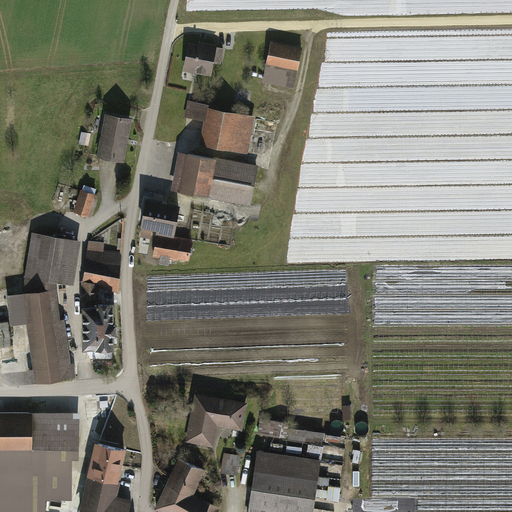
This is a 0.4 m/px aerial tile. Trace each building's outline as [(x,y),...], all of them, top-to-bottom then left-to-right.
[(306,44),(270,37),(266,63),(300,69),(301,69),(306,44)] [(222,45),(188,38),(181,72),(215,78),(222,45)] [(262,82),(297,88),(300,69),(266,63),(262,82)] [(206,102),(188,99),(185,115),(203,118),(206,102)] [(199,142),(251,151),(258,116),(206,106),(199,142)] [(94,156),(122,161),(130,118),(102,113),(94,156)] [(257,162),(178,148),(170,190),(249,205),(257,162)] [(72,211),(84,215),(90,196),(79,192),(72,211)] [(177,204),(145,198),(139,230),(171,236),(177,204)] [(68,284),(77,239),(31,230),(23,276),(68,284)] [(153,258),(188,265),(193,241),(157,234),(153,258)] [(90,241),(81,286),(112,292),(121,247),(90,241)] [(511,325),(511,265),(373,265),(373,325),(511,325)] [(14,363),(30,362),(32,382),(77,378),(75,358),(70,358),(65,315),(58,315),(55,292),(24,295),(24,294),(8,295),(14,363)] [(347,299),(149,306),(150,335),(348,329),(347,299)] [(114,326),(111,326),(111,306),(83,306),(83,349),(111,348),(111,337),(114,337),(114,326)] [(375,352),(376,414),(428,414),(428,407),(413,407),(413,395),(386,395),(386,383),(382,383),(382,374),(387,374),(386,351),(375,352)] [(245,405),(196,396),(187,442),(211,446),(215,425),(241,430),(245,405)] [(0,408),(0,511),(64,511),(65,476),(79,453),(79,408),(0,408)] [(264,423),(263,435),(325,442),(326,429),(264,423)] [(374,438),(375,496),(472,496),(472,488),(463,488),(463,476),(456,476),(456,452),(487,452),(486,438),(374,438)] [(291,439),(289,453),(306,455),(308,442),(291,439)] [(128,511),(130,504),(112,500),(123,451),(95,444),(94,452),(91,451),(85,473),(88,473),(79,511),(128,511)] [(324,455),(324,445),(308,444),(307,454),(324,455)] [(327,450),(326,458),(344,461),(345,453),(327,450)] [(312,511),(319,462),(258,454),(249,511),(312,511)] [(223,457),(221,472),(239,475),(241,459),(223,457)] [(203,471),(179,460),(156,509),(163,511),(216,511),(217,509),(191,497),(203,471)] [(330,498),(341,497),(340,487),(329,487),(330,498)]
